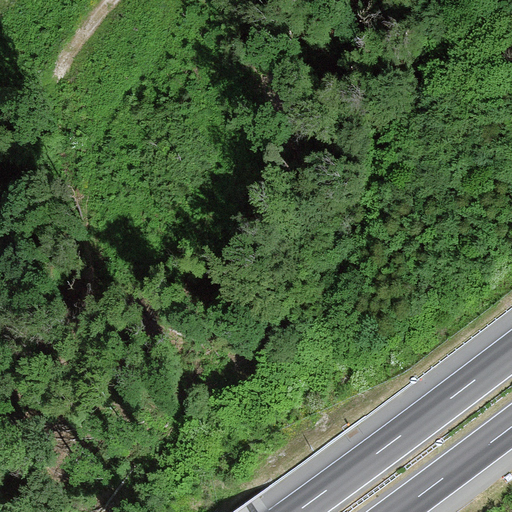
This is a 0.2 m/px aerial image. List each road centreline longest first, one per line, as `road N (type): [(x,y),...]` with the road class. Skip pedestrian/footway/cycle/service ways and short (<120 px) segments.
road 1 (motorway): [(511,351),(296,511)]
road 2 (motorway): [(397,511),(511,426)]
